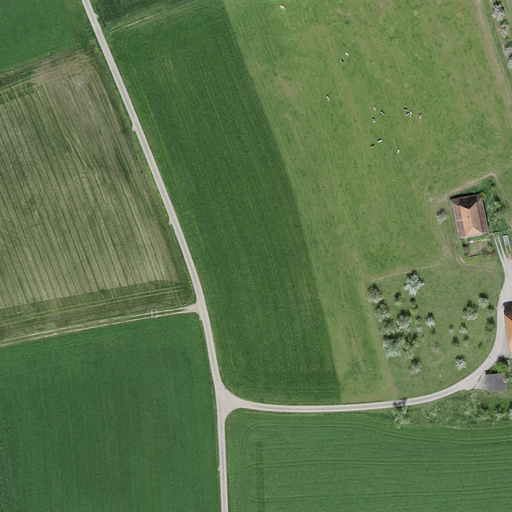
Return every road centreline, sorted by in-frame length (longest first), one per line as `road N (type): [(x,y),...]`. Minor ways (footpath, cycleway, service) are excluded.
road 1 (unclassified): [(75,0),(210,317),(225,511)]
road 2 (track): [(206,307),(0,348)]
